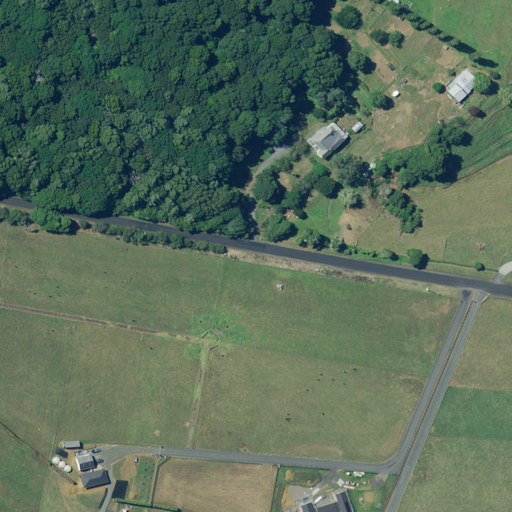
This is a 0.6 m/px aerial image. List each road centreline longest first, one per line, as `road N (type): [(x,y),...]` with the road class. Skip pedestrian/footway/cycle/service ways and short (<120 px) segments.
road 1 (unclassified): [(0,196),(511,290)]
road 2 (unknown): [(482,285),(392,511)]
